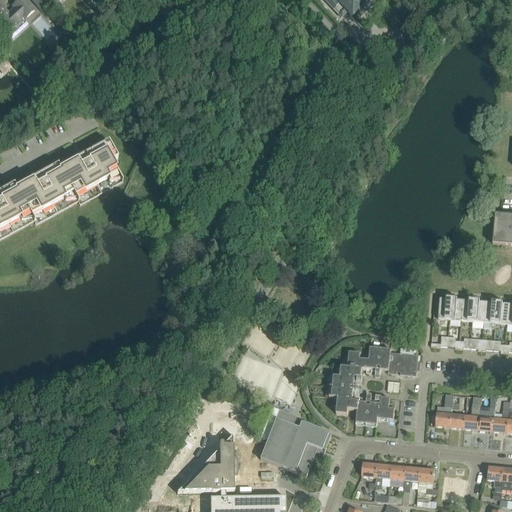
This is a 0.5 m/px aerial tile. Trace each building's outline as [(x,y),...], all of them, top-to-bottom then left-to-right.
[(1,7),(0,7),(0,32),(4,37),(9,43),(18,35),(13,29),(18,24),(16,23),(22,18),(24,20),(34,11),(29,5),(24,0),(20,0),(13,7),(14,9),(8,14),(1,7)] [(373,5),(368,0),(360,0),(359,0),(342,0),(342,1),(340,0),(324,0),(341,18),(347,13),(351,17),(360,9),(364,13),(373,5)] [(41,3),(37,7),(41,12),(45,8),(41,3)] [(0,240),(34,222),(36,226),(78,202),(80,206),(122,183),(111,163),(117,159),(108,142),(83,156),(83,157),(79,159),(60,169),(58,165),(38,176),(39,177),(35,179),(35,178),(16,189),(14,185),(0,192),(0,240)] [(511,217),(495,216),(493,245),(511,247),(511,217)] [(438,320),(450,321),(451,301),(440,300),(438,320)] [(450,321),(461,322),(463,302),(451,301),(450,321)] [(474,303),(463,302),(461,322),(472,323),(474,303)] [(484,324),(486,304),(474,303),(472,323),(472,329),(484,330),(484,324)] [(497,305),(486,304),(484,324),(490,324),(490,328),(492,330),(495,330),(495,325),(497,305)] [(495,325),(507,326),(508,306),(497,305),(495,325)] [(447,348),(448,338),(441,338),(440,345),(431,344),(430,348),(440,349),(440,347),(447,348)] [(459,342),(455,342),(456,339),(448,338),(447,348),(455,349),(455,350),(459,351),(459,342)] [(470,350),(471,340),(464,340),(464,343),(459,342),(459,351),(463,351),(463,349),(470,350)] [(481,352),(482,341),(471,340),(470,350),(477,350),(477,352),(481,352)] [(493,352),(494,342),(482,341),(481,352),(486,353),(486,351),(493,352)] [(505,346),(501,346),(501,343),(494,342),(493,352),(500,352),(500,354),(504,354),(505,346)] [(418,357),(413,356),(414,350),(401,349),(400,355),(390,354),(391,351),(370,349),(369,361),(359,360),(360,354),(349,353),(347,369),(341,369),(340,379),(334,378),(332,399),(338,400),(336,415),(347,417),(348,411),(357,412),(356,424),(377,426),(377,420),(393,422),(395,405),(389,405),(390,400),(381,399),(381,398),(376,397),(375,405),(360,403),(360,401),(353,400),(354,384),(362,385),(362,379),(361,379),(362,375),(371,376),(372,370),(388,372),(388,375),(416,378),(417,372),(419,373),(420,363),(418,363),(418,357)] [(466,418),(464,431),(479,432),(480,419),(479,419),(480,412),(481,400),(473,399),(471,418),(466,418)] [(480,419),(479,432),(493,433),(494,421),(495,413),(495,409),(490,409),(489,413),(480,412),(479,419),(480,419)] [(325,452),(331,436),(330,436),(327,435),(328,434),(303,424),(296,421),(297,418),(279,411),(259,460),(306,478),(317,449),(321,451),(322,449),(325,450),(324,452),(325,452)] [(437,415),(435,428),(450,429),(451,417),(437,415)] [(451,417),(450,429),(464,431),(466,418),(451,417)] [(494,421),(493,433),(507,435),(508,422),(494,421)] [(236,465),(235,462),(233,462),(233,436),(223,446),(223,445),(222,445),(222,444),(221,444),(220,444),(219,445),(219,446),(219,451),(177,494),(211,493),(212,494),(215,494),(217,494),(220,493),(234,493),(234,484),(233,479),(236,479),(236,478),(237,471),(236,465)] [(236,479),(233,479),(234,484),(244,484),(258,484),(258,483),(257,444),(245,444),(246,479),(236,479)] [(363,465),(362,478),(369,479),(376,479),(378,466),(363,465)] [(376,485),(375,491),(379,491),(382,491),(382,486),(383,480),(390,481),(392,468),(378,466),(376,479),(375,485),(376,485)] [(392,468),(390,481),(404,482),(406,469),(392,468)] [(404,488),(403,494),(409,494),(411,483),(419,483),(420,471),(406,469),(404,482),(404,488)] [(489,469),(487,482),(494,482),(494,489),(495,489),(494,494),(501,494),(501,491),(502,483),(503,470),(489,469)] [(502,483),(501,491),(511,492),(511,471),(503,470),(502,483)] [(420,471),(419,483),(433,485),(434,472),(420,471)] [(234,495),(211,496),(211,499),(211,500),(210,511),(238,511),(239,505),(239,499),(239,495),(234,495)] [(402,505),(403,502),(403,499),(389,497),(388,504),(402,505)]
